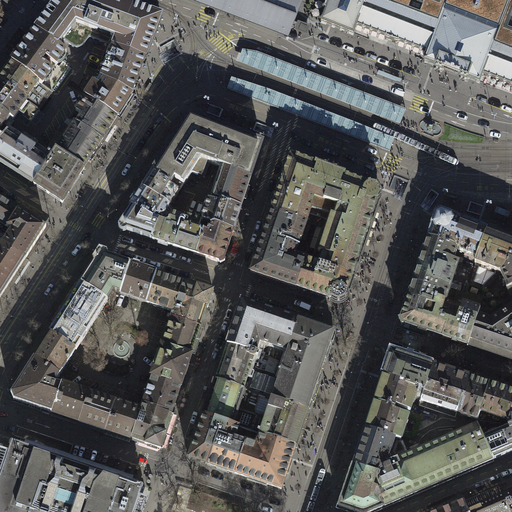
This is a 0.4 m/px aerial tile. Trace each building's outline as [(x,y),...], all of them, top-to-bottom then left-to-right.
[(62,43),(64,40),(72,47),(76,48),(80,48),(83,46),(85,44),(90,38),(108,45),(146,59),(149,52),(162,17),(132,6),(132,7),(126,3),(117,0),(57,0),(41,23),(39,26),(37,29),(36,30),(59,47),(59,46),(62,43)] [(190,3),(183,0),(180,7),(187,10),(190,3)] [(511,0),(232,0),(229,9),(226,16),(288,40),(298,14),(297,13),(302,0),(327,0),(324,10),(326,11),(321,23),(353,35),(356,27),(386,38),(385,40),(388,41),(388,40),(392,41),(395,42),(395,44),(397,44),(398,43),(428,54),(424,63),(427,63),(428,63),(431,64),(435,66),(435,67),(436,67),(435,69),(442,72),(443,70),(452,74),(460,77),(460,79),(467,82),(467,80),(468,80),(469,79),(473,80),(476,82),(477,82),(477,83),(479,84),(483,75),(511,86),(511,88),(511,0)] [(306,26),(299,24),(298,27),(297,29),(304,32),(306,26)] [(33,34),(24,46),(54,68),(67,52),(59,46),(59,47),(36,30),(33,34)] [(133,93),(146,59),(108,45),(96,77),(98,77),(132,94),(133,93)] [(42,84),(54,68),(24,46),(15,58),(12,62),(42,84)] [(400,125),(406,109),(257,52),(242,50),(238,62),(400,125)] [(8,67),(0,77),(0,81),(39,110),(52,92),(42,84),(12,62),(8,67)] [(117,118),(132,94),(98,77),(85,97),(117,118)] [(390,152),(395,139),(268,90),(232,78),(227,89),(390,152)] [(0,109),(10,116),(14,119),(19,112),(31,122),(40,111),(39,110),(0,81),(0,109)] [(102,141),(117,118),(85,97),(70,120),(75,123),(102,141)] [(0,127),(1,128),(10,116),(0,109),(0,127)] [(179,189),(181,189),(187,180),(192,173),(202,177),(208,162),(221,168),(211,198),(213,199),(241,208),(251,179),(263,144),(226,130),(189,116),(169,147),(165,154),(153,172),(179,189)] [(84,169),(102,141),(75,123),(71,129),(63,124),(49,147),(56,151),(56,150),(84,169)] [(24,135),(21,139),(20,138),(18,135),(16,132),(13,131),(9,131),(7,130),(2,137),(3,137),(0,141),(0,162),(34,184),(51,158),(36,148),(38,144),(24,135)] [(62,203),(84,169),(56,150),(56,151),(51,158),(34,184),(62,203)] [(316,164),(290,154),(271,211),(271,212),(307,224),(309,219),(327,225),(318,252),(322,254),(319,264),(353,275),(361,252),(374,214),(378,202),(380,198),(381,196),(380,192),(379,189),(377,187),(375,186),(372,185),(369,185),(329,169),(316,164)] [(153,172),(142,189),(170,207),(181,189),(179,189),(153,172)] [(132,206),(152,219),(155,219),(157,216),(159,218),(162,219),(170,207),(142,189),(137,198),(134,196),(130,202),(133,204),(132,206)] [(46,228),(0,197),(0,242),(26,259),(46,228)] [(235,226),(241,208),(213,199),(212,201),(208,200),(201,219),(203,222),(209,224),(211,227),(215,225),(234,231),(235,226)] [(152,219),(132,206),(127,213),(124,217),(119,226),(118,228),(119,230),(120,232),(122,233),(125,232),(127,231),(140,236),(152,240),(159,220),(155,219),(152,219)] [(307,260),(299,257),(296,252),(300,240),(301,240),(307,224),(271,212),(268,221),(251,273),(260,276),(288,285),(297,288),(307,260)] [(433,226),(429,238),(456,248),(459,247),(460,251),(477,258),(487,230),(466,222),(440,212),(439,212),(438,212),(437,213),(436,214),(434,220),(432,225),(433,226)] [(152,240),(175,247),(185,219),(172,214),(171,215),(168,222),(167,223),(159,220),(152,240)] [(185,219),(175,247),(196,255),(203,236),(199,234),(200,230),(199,230),(202,223),(201,222),(185,217),(185,219)] [(224,260),(234,231),(215,225),(211,227),(208,233),(200,230),(199,234),(203,236),(196,255),(219,262),(220,265),(225,262),(224,260)] [(511,262),(511,239),(509,238),(508,238),(487,230),(477,258),(475,263),(486,267),(485,269),(492,272),(493,270),(501,272),(502,272),(505,268),(508,261),(511,262)] [(456,248),(429,238),(419,267),(433,272),(434,268),(439,269),(440,266),(445,268),(444,271),(454,274),(459,262),(453,260),(457,249),(456,248)] [(0,299),(26,259),(0,242),(0,299)] [(107,301),(113,292),(120,294),(130,264),(117,259),(108,256),(107,253),(99,250),(93,260),(94,264),(91,268),(81,284),(107,301)] [(319,264),(307,260),(297,288),(318,295),(332,300),(332,299),(333,301),(335,302),(337,302),(339,302),(341,302),(343,301),(344,300),(346,299),(346,297),(347,295),(347,294),(347,291),(348,291),(348,289),(353,275),(319,264)] [(510,287),(511,286),(511,262),(508,261),(505,268),(502,272),(501,272),(506,285),(509,284),(510,287),(506,288),(507,289),(510,287)] [(133,265),(130,264),(120,294),(147,303),(157,274),(157,273),(148,270),(139,267),(140,264),(134,263),(133,265)] [(439,269),(434,268),(433,272),(432,275),(436,277),(435,281),(440,282),(441,279),(452,282),(455,275),(454,274),(444,271),(445,268),(440,266),(439,269)] [(433,272),(419,267),(409,297),(434,305),(435,301),(436,302),(437,299),(453,304),(458,291),(450,288),(452,282),(441,279),(440,282),(435,281),(436,277),(432,275),(433,272)] [(174,312),(183,283),(164,276),(157,274),(147,303),(174,312)] [(197,287),(183,283),(174,312),(172,318),(200,328),(206,311),(207,307),(208,307),(213,291),(197,286),(197,287)] [(107,301),(81,284),(55,324),(52,328),(50,333),(76,350),(79,346),(82,341),(107,301)] [(480,310),(468,345),(503,357),(507,358),(511,360),(511,286),(510,287),(507,289),(511,299),(490,313),(480,310)] [(434,305),(409,297),(405,309),(401,319),(400,320),(402,325),(404,324),(438,336),(467,346),(467,345),(468,345),(480,310),(479,309),(482,297),(466,292),(465,294),(458,291),(453,304),(437,299),(436,302),(435,301),(434,305)] [(230,337),(215,380),(261,395),(308,410),(315,389),(334,332),(284,315),(242,301),(230,337)] [(163,345),(192,355),(199,333),(198,333),(199,331),(200,328),(172,318),(163,345)] [(47,337),(34,357),(60,374),(76,350),(50,333),(47,337)] [(190,361),(192,355),(163,345),(161,345),(159,353),(158,353),(153,368),(154,368),(152,372),(151,376),(152,376),(181,386),(182,386),(183,382),(184,378),(185,375),(186,376),(189,365),(190,361)] [(420,361),(391,351),(387,363),(383,375),(406,383),(405,386),(418,390),(415,399),(422,401),(433,365),(420,361)] [(11,393),(12,397),(56,381),(60,374),(34,357),(11,393)] [(464,399),(471,378),(433,365),(422,401),(421,403),(425,404),(425,402),(433,405),(432,409),(444,413),(445,409),(457,413),(462,398),(464,399)] [(406,383),(383,375),(374,401),(395,408),(396,406),(411,411),(415,399),(418,390),(405,386),(406,383)] [(175,402),(181,386),(152,376),(143,403),(172,413),(175,402)] [(477,420),(489,384),(471,378),(464,399),(459,413),(477,420)] [(206,408),(203,416),(232,425),(238,408),(255,413),(261,395),(215,380),(206,408)] [(62,383),(56,381),(12,397),(14,400),(46,411),(52,413),(62,383)] [(62,383),(52,413),(79,422),(89,392),(62,383)] [(511,412),(511,410),(511,391),(489,384),(477,420),(501,423),(502,419),(507,420),(511,412)] [(116,401),(89,392),(79,422),(83,423),(106,431),(116,401)] [(302,428),(308,410),(261,395),(255,413),(266,417),(260,434),(296,446),(302,428)] [(116,401),(106,431),(112,433),(131,439),(141,409),(116,401)] [(395,408),(374,401),(365,428),(401,439),(409,415),(395,410),(395,408)] [(165,433),(172,413),(143,403),(141,409),(131,439),(136,441),(161,449),(166,433),(165,433)] [(483,436),(493,459),(511,451),(511,410),(511,412),(507,420),(509,421),(510,425),(483,436)] [(189,459),(208,465),(218,435),(234,440),(234,439),(235,439),(239,427),(232,425),(203,416),(189,459)] [(378,473),(353,464),(338,507),(352,511),(368,511),(493,459),(483,436),(478,423),(454,434),(451,426),(440,428),(429,432),(421,439),(418,443),(421,447),(408,453),(383,464),(380,466),(379,468),(378,473)] [(401,439),(365,428),(353,464),(378,473),(379,468),(380,466),(383,464),(408,453),(403,440),(401,439)] [(289,468),(296,446),(260,434),(257,445),(245,441),(245,442),(235,439),(234,439),(234,440),(218,435),(208,465),(218,468),(281,489),(289,468)] [(2,451),(9,453),(12,443),(5,440),(2,451)] [(143,511),(148,499),(146,499),(140,497),(143,487),(123,480),(33,450),(12,443),(9,453),(2,451),(0,450),(0,511),(143,511)] [(143,487),(140,497),(146,499),(150,489),(143,487)] [(511,511),(511,492),(503,496),(510,511),(511,511)] [(510,511),(503,496),(469,511),(510,511)] [(469,511),(464,500),(435,511),(469,511)]
